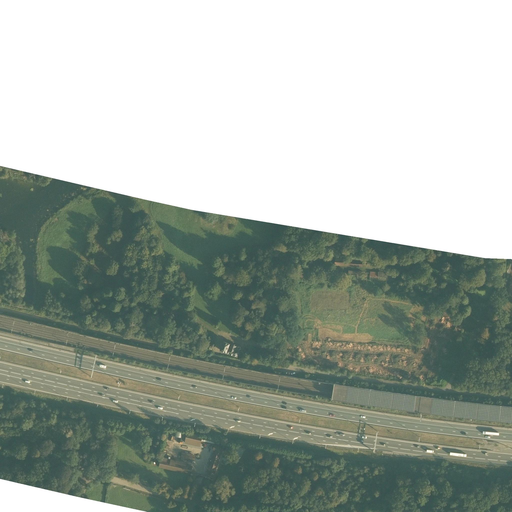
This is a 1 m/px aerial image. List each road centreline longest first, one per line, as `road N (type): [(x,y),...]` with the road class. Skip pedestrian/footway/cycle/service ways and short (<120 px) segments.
road 1 (motorway): [(511,436),(319,411),(0,344)]
road 2 (motorway): [(60,380),(314,432),(511,458)]
road 3 (unclassified): [(78,511),(93,476),(188,501),(379,502)]
road 4 (unclassified): [(511,397),(295,369)]
